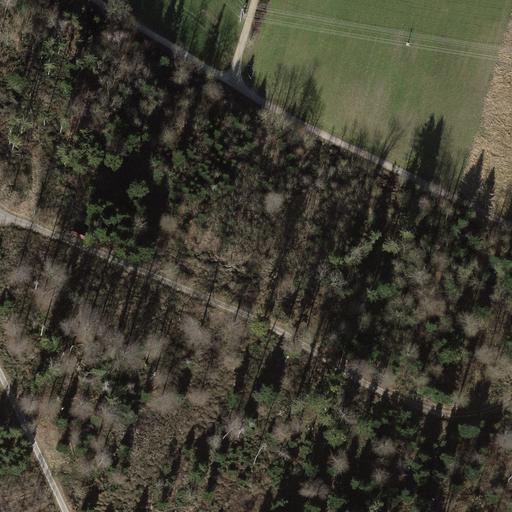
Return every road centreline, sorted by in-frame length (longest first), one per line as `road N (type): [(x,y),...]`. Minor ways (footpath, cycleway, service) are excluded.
road 1 (track): [(511,399),(458,415),(400,400),(259,319),(0,214)]
road 2 (track): [(511,226),(303,126),(232,83)]
road 3 (track): [(232,83),(95,0)]
road 4 (track): [(64,511),(0,387)]
